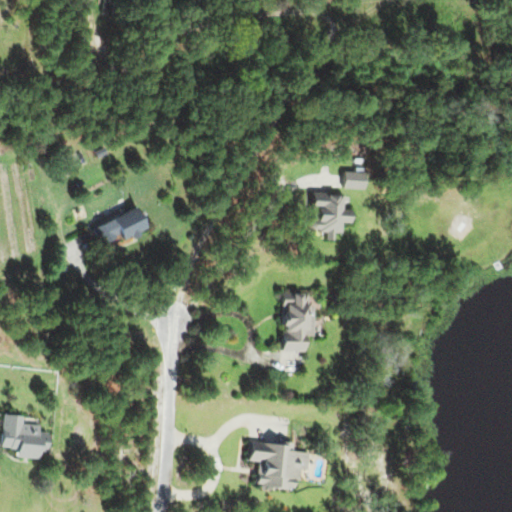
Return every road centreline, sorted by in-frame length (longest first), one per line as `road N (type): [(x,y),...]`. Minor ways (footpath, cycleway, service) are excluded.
road 1 (residential): [(350,12),(339,2),(236,11),(187,27),(94,88),(58,83),(39,68),(33,0)]
road 2 (residential): [(174,324),(157,511)]
